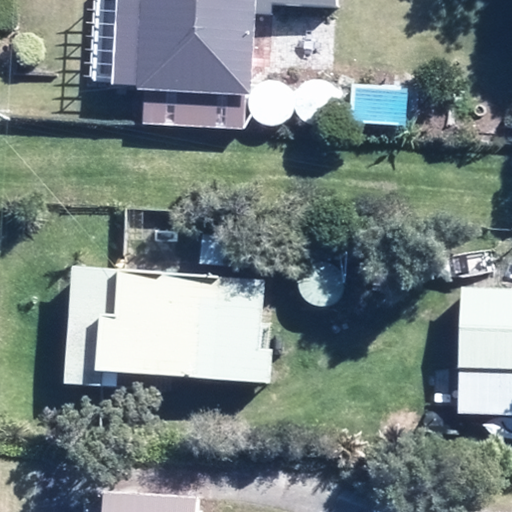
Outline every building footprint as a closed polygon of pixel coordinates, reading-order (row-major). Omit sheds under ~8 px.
[(141,124),(242,129),(243,99),(249,100),(252,16),(271,17),(272,5),(336,8),(335,0),(120,0),(117,88),(136,89),(136,94),(143,94),(141,124)] [(349,124),(393,126),(395,85),(351,84),(349,124)] [(261,360),(266,280),(118,271),(115,315),(99,314),(96,372),(270,381),(271,360),(261,360)] [(511,291),(461,288),(452,412),(511,415),(511,291)] [(197,511),(198,498),(108,494),(106,511),(197,511)]
